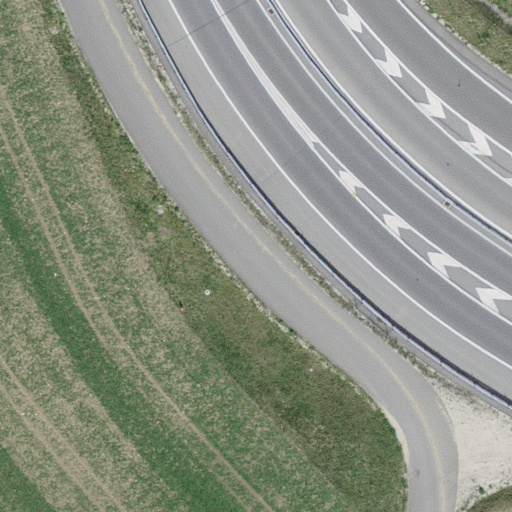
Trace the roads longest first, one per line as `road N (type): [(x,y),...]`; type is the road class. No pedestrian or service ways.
road 1 (residential): [(431,511),(437,470),(420,418),(264,268),(164,154),(82,0)]
road 2 (motorway): [(181,0),(288,162),(393,268),(511,351)]
road 3 (motorway): [(222,0),(341,148),(401,204),(511,282)]
road 4 (motorway): [(511,215),(454,177),(380,106),(296,0)]
road 5 (motorway): [(511,126),(446,77),(368,0)]
